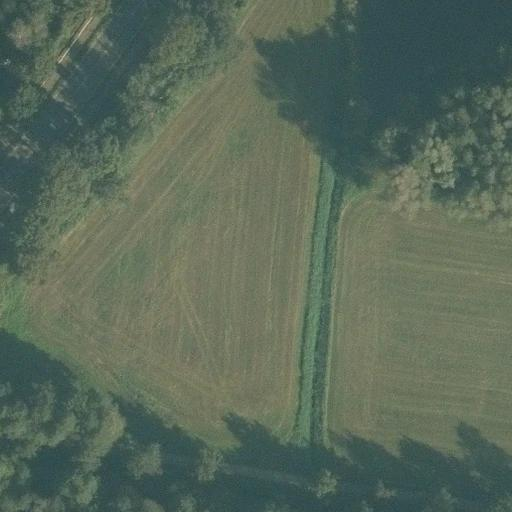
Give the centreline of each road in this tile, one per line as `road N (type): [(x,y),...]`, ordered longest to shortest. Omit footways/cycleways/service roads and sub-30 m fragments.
road 1 (track): [(0,426),(281,479),(511,511)]
road 2 (primary): [(0,194),(143,0)]
